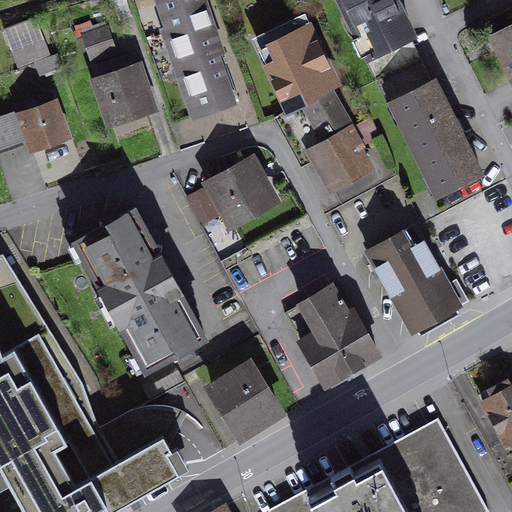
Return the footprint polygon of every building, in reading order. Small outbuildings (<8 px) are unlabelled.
[(197,0),(161,0),(170,32),(166,33),(195,115),(238,99),(204,20),(197,0)] [(394,0),(342,0),(370,56),(405,39),(412,35),(394,0)] [(37,17),(4,28),(18,68),(41,60),(50,57),(37,17)] [(277,118),(303,166),(316,159),(332,187),(367,169),(357,149),(380,135),(371,118),(352,130),(329,88),(336,83),(304,17),(256,40),(290,111),(277,118)] [(108,28),(83,37),(92,62),(116,54),(108,28)] [(511,30),(495,39),(511,72),(511,30)] [(387,89),(393,103),(427,85),(405,39),(370,56),(376,67),(387,62),(397,84),(387,89)] [(50,57),(41,60),(46,72),(64,65),(59,53),(50,57)] [(112,120),(150,107),(132,53),(94,67),(112,120)] [(427,85),(393,103),(439,195),(481,174),(435,82),(427,85)] [(28,113),(21,115),(28,135),(33,148),(67,136),(52,95),(25,104),(28,113)] [(14,113),(0,118),(0,149),(24,141),(23,136),(28,135),(21,115),(15,118),(14,113)] [(251,163),(212,185),(232,222),(271,200),(251,163)] [(216,216),(202,190),(189,196),(203,223),(216,216)] [(135,210),(77,242),(147,369),(205,337),(135,210)] [(407,229),(368,251),(413,332),(460,305),(424,241),(416,245),(407,229)] [(83,386),(4,256),(0,257),(0,511),(89,511),(91,511),(105,503),(110,511),(180,472),(167,448),(178,428),(187,414),(173,408),(158,405),(141,406),(126,412),(100,428),(83,386)] [(332,287),(285,314),(326,386),(379,355),(354,311),(348,314),(332,287)] [(249,364),(212,386),(242,436),(279,413),(249,364)] [(493,396),(483,402),(507,446),(511,442),(511,384),(508,378),(489,389),(493,396)] [(443,425),(280,511),(488,511),(489,511),(443,425)]
